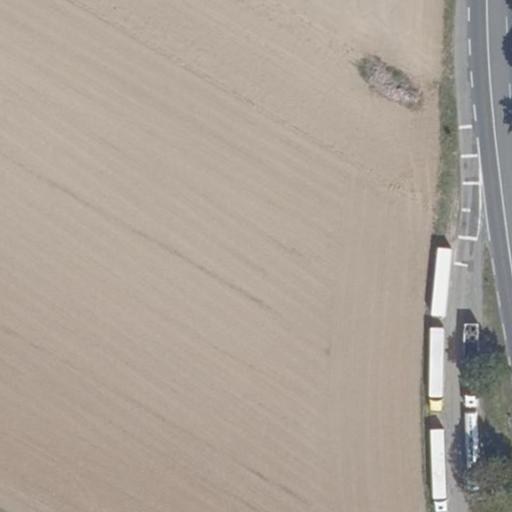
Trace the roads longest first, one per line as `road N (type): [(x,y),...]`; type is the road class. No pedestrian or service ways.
road 1 (unclassified): [(471,0),(464,92),(470,210),(453,352),(458,511)]
road 2 (primary): [(499,66),(500,203),(511,310)]
